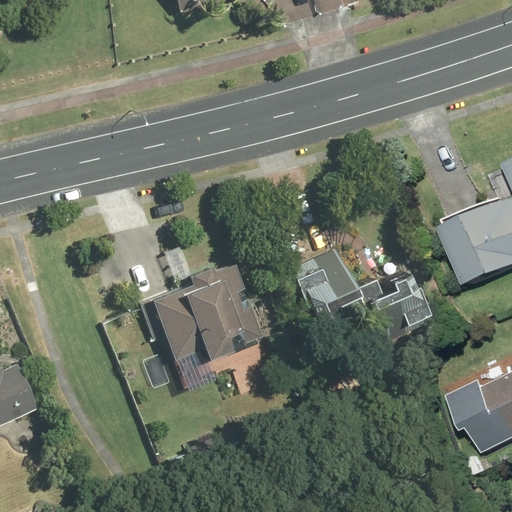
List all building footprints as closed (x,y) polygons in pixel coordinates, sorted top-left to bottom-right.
[(172,0),(177,11),(197,3),(195,0),(172,0)] [(470,285),(511,267),(511,162),(509,163),(511,169),(511,200),(446,227),(470,285)] [(421,310),(409,282),(406,283),(399,267),(379,276),(382,283),(372,288),(366,274),(347,282),(332,246),(283,266),(305,318),(330,308),(327,302),(350,292),(355,305),(385,292),(397,321),(421,310)] [(257,334),(228,261),(207,269),(204,262),(180,272),(184,280),(135,299),(150,336),(159,333),(168,357),(195,346),(199,357),(257,334)] [(0,428),(38,412),(14,359),(0,365),(0,428)] [(452,391),(467,427),(477,423),(490,452),(511,442),(511,380),(490,390),(484,377),(452,391)]
